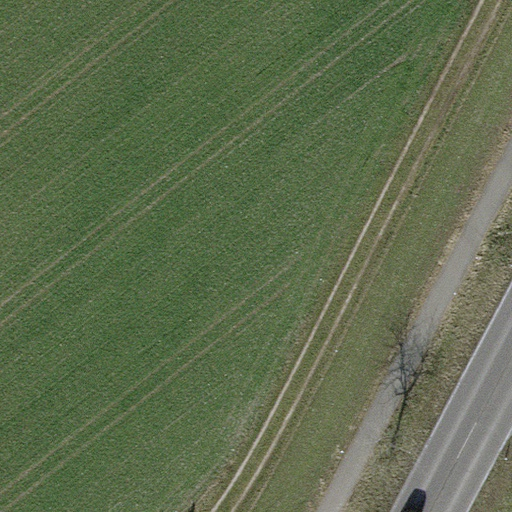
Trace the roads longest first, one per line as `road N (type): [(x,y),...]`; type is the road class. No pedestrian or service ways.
road 1 (track): [(228,511),(502,0)]
road 2 (secondary): [(511,365),(436,511)]
